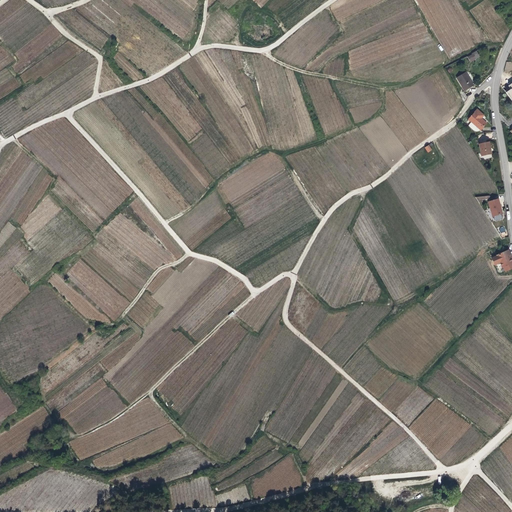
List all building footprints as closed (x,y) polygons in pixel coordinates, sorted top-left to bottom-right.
[(473,51),(472,52),(464,57),(466,63),(471,60),(471,59),(475,56),(473,51)] [(463,90),(471,85),(472,85),(464,72),(463,72),(455,77),(463,90)] [(462,91),(457,94),(462,103),(465,98),(462,91)] [(466,118),(469,121),(478,129),(479,129),(484,123),(479,118),(481,115),(474,109),(466,118)] [(478,129),(469,121),(466,125),(474,131),(475,131),(477,131),(478,129)] [(480,157),(490,154),(487,142),(477,144),(480,157)] [(494,221),(500,219),(501,217),(500,214),(501,214),(496,199),(486,202),(491,217),(492,217),(492,220),(494,221)] [(511,268),(508,258),(507,255),(508,255),(506,250),(494,255),(494,256),(490,258),(493,265),(497,263),(500,268),(501,267),(503,271),(511,268)]
